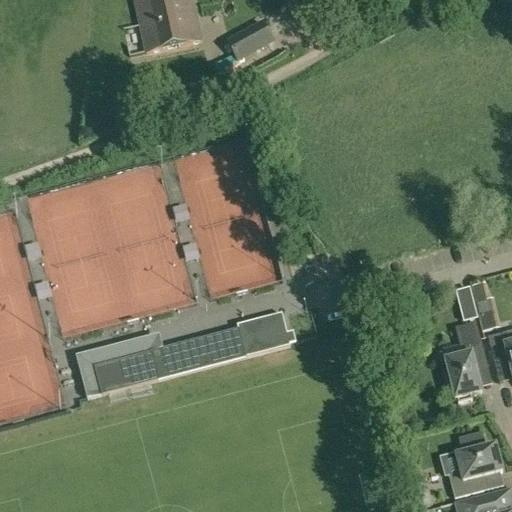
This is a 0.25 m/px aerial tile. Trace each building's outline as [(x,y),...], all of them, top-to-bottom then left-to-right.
[(147,0),(154,25),(141,28),(148,56),(204,42),(193,0),(147,0)] [(228,46),(238,63),(272,45),(262,27),(228,46)] [(457,296),(464,325),(478,321),(471,292),(457,296)] [(492,302),(489,303),(476,306),(479,317),(495,314),(492,302)] [(238,329),(239,333),(247,361),(291,349),(283,317),(238,329)] [(476,375),(487,371),(475,326),(455,332),(462,360),(445,364),(447,373),(443,374),(447,391),(451,389),(455,404),(456,403),(458,407),(472,404),(471,399),(481,397),(476,375)] [(157,385),(247,361),(239,333),(150,357),(157,385)] [(511,334),(510,335),(487,340),(495,369),(508,366),(511,380),(511,334)] [(103,399),(157,385),(150,357),(96,371),(103,399)] [(454,503),(483,495),(479,481),(502,476),(495,449),(486,452),(482,436),(458,442),(462,458),(455,460),(460,477),(448,480),(454,503)] [(454,506),(455,511),(498,511),(501,511),(497,495),(454,506)]
